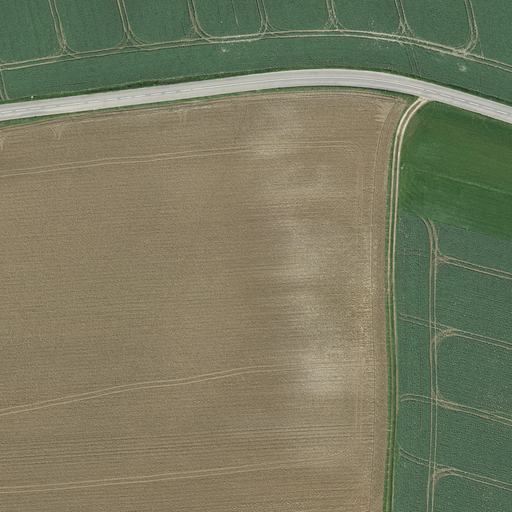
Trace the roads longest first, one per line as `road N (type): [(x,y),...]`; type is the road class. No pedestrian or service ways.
road 1 (secondary): [(0,112),(348,78),(430,92),(511,119)]
road 2 (track): [(386,511),(395,147),(405,115),(430,92)]
